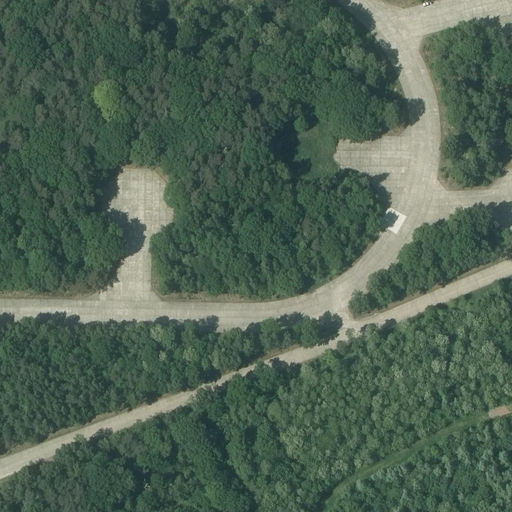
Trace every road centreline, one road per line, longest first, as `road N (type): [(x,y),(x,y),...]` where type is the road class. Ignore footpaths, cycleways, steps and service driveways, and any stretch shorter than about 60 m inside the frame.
road 1 (unclassified): [(0,468),(511,266)]
road 2 (unknown): [(354,0),(406,63),(429,132),(428,180),(423,210),(394,260),(336,310)]
road 3 (unknown): [(0,331),(254,328),(336,310)]
